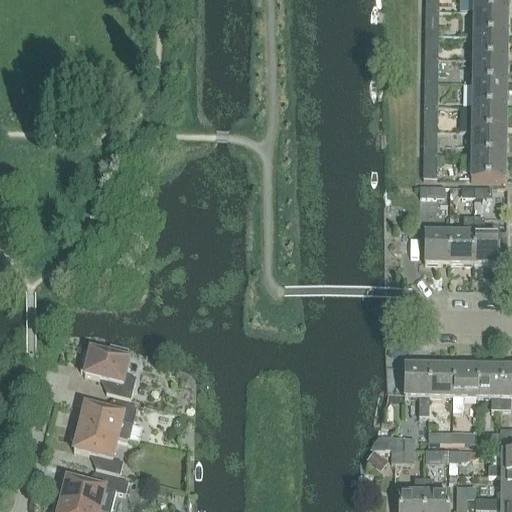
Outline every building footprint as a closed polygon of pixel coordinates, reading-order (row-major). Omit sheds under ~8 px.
[(473,0),(473,15),(507,16),(507,0),(473,0)] [(425,30),(438,30),(438,15),(425,15),(425,30)] [(473,15),(473,40),(507,40),(507,16),(473,15)] [(424,54),(438,54),(438,39),(425,39),(424,54)] [(473,40),(472,63),(506,64),(507,40),(473,40)] [(424,78),(437,78),(438,63),(424,63),(424,78)] [(472,63),(472,87),(506,88),(506,64),(472,63)] [(424,102),(437,102),(437,87),(424,87),(424,102)] [(472,87),(471,112),(506,112),(506,88),(472,87)] [(424,126),(437,126),(437,111),(424,111),(424,126)] [(471,112),(471,136),(505,136),(506,112),(471,112)] [(423,150),(436,150),(437,135),(423,135),(423,150)] [(471,136),(471,160),(505,160),(505,136),(471,136)] [(423,174),(436,175),(436,159),(423,159),(423,174)] [(505,160),(471,160),(470,184),(505,185),(505,160)] [(431,191),(431,202),(445,202),(445,191),(431,191)] [(474,203),(474,192),(461,192),(461,203),(474,203)] [(474,192),(474,203),(491,203),(491,192),(474,192)] [(462,222),(462,238),(449,237),(449,269),(473,269),(473,222),(462,222)] [(498,238),(483,238),(483,222),(473,222),(473,269),(497,269),(497,265),(503,265),(505,263),(505,238),(498,238)] [(424,269),(449,269),(449,237),(425,237),(424,269)] [(109,386),(106,398),(130,404),(136,382),(125,379),(128,365),(124,364),(126,356),(111,352),(109,360),(90,355),(89,359),(85,357),(80,375),(85,376),(84,380),(109,386)] [(501,371),(501,403),(500,415),(510,415),(510,403),(511,402),(511,367),(509,371),(501,371)] [(428,422),(429,402),(429,370),(404,370),(404,401),(418,402),(418,422),(428,422)] [(453,371),(429,370),(429,402),(452,402),(453,402),(453,371)] [(461,418),(462,402),(477,402),(477,371),(453,371),(453,402),(452,402),(452,418),(461,418)] [(477,402),(490,403),(490,415),(500,415),(501,403),(501,371),(477,371),(477,402)] [(109,416),(85,410),(82,419),(78,418),(74,431),(117,442),(128,445),(137,410),(112,404),(109,416)] [(117,442),(74,431),(71,444),(76,446),(73,455),(98,461),(95,473),(119,480),(123,466),(112,464),(117,442)] [(499,437),(499,449),(511,448),(511,434),(499,434),(499,437)] [(452,437),(428,437),(427,437),(427,448),(452,448),(452,437)] [(465,437),(452,437),(452,448),(465,448),(465,437)] [(486,449),(499,449),(499,437),(486,437),(486,449)] [(391,455),(399,455),(414,455),(414,443),(391,442),(391,455)] [(414,455),(399,455),(391,455),(391,468),(413,468),(414,455)] [(433,455),(425,455),(425,468),(433,468),(433,455)] [(449,466),(449,455),(435,455),(435,466),(448,466),(449,466)] [(448,466),(448,478),(457,478),(457,466),(466,466),(470,462),(487,462),(487,456),(449,455),(449,466),(448,466)] [(501,481),(511,480),(511,456),(501,456),(501,471),(487,471),(487,481),(501,481)] [(59,492),(56,505),(84,511),(111,511),(115,497),(125,499),(128,486),(94,477),(91,489),(66,483),(64,493),(59,492)] [(501,481),(501,505),(511,504),(511,480),(501,481)] [(423,511),(424,497),(424,484),(413,484),(413,497),(399,497),(398,511),(423,511)] [(424,484),(424,497),(423,511),(448,511),(448,498),(433,497),(433,484),(424,484)] [(456,492),(456,504),(467,504),(467,491),(456,492)]
